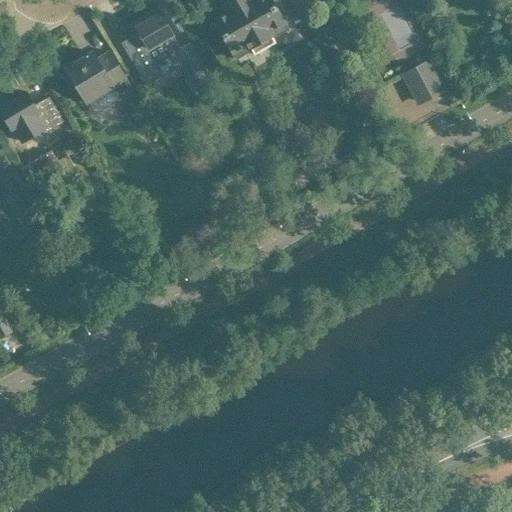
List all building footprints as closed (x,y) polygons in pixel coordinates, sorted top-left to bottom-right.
[(310,7),(305,0),(232,0),(224,4),(229,13),(215,21),(232,51),(233,51),(237,58),(252,50),(253,49),(256,54),(277,42),(274,37),(288,29),(284,22),(283,20),(291,15),(292,17),(310,7)] [(127,38),(121,42),(146,85),(161,76),(154,64),(181,48),(181,47),(161,13),(137,27),(139,31),(127,38)] [(85,101),(104,90),(106,94),(115,89),(118,95),(131,87),(110,51),(97,59),(93,52),(66,68),(68,72),(63,75),(71,89),(76,86),(85,101)] [(203,53),(187,62),(208,97),(223,88),(203,53)] [(432,97),(444,90),(430,63),(417,70),(415,67),(403,73),(418,100),(430,94),(432,97)] [(27,92),(0,107),(0,109),(9,125),(12,130),(19,140),(32,132),(51,121),(53,125),(65,119),(57,110),(50,96),(39,102),(40,103),(35,106),(27,92)] [(139,98),(127,106),(138,124),(151,116),(139,98)] [(289,150),(273,158),(287,185),(302,177),(289,150)] [(58,161),(52,151),(20,169),(25,177),(32,190),(64,172),(74,166),(68,155),(58,161)] [(15,168),(0,176),(29,225),(43,217),(15,168)] [(0,302),(0,340),(16,331),(0,302)]
